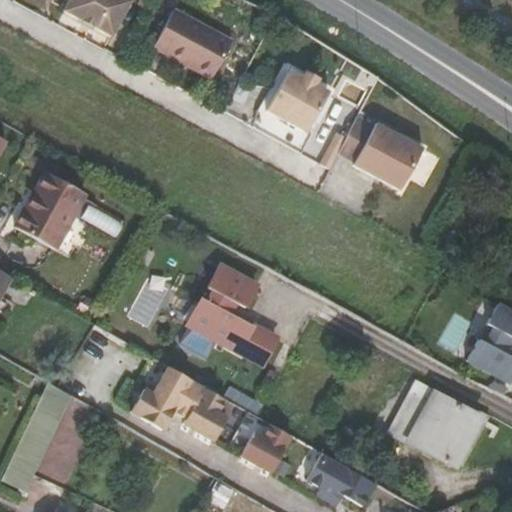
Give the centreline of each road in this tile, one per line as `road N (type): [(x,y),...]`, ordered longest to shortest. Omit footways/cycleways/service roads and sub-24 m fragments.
road 1 (residential): [(318,192),(0,18)]
road 2 (unknown): [(511,417),(340,320),(271,293)]
road 3 (tertiary): [(321,0),(511,117)]
